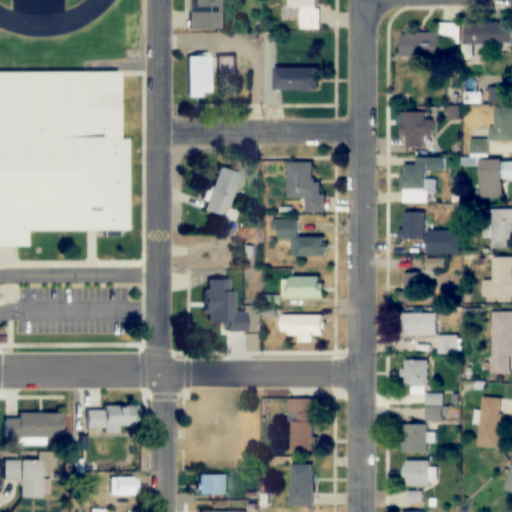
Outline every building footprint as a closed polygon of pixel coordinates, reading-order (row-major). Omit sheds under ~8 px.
[(188,0),(189,29),(225,29),(224,0),(188,0)] [(318,0),(288,0),(289,7),(301,7),(301,29),(319,29),(318,0)] [(511,21),(466,22),(466,44),(511,43),(511,21)] [(441,32),(402,32),(402,58),(450,58),(450,46),(460,46),(460,22),(441,22),(441,32)] [(210,97),(210,56),(187,56),(187,97),(210,97)] [(236,57),(215,57),(215,78),(236,78),(236,57)] [(274,68),(274,90),(319,90),(319,68),(274,68)] [(0,229),(126,226),(125,138),(117,138),(116,70),(0,72),(0,229)] [(511,107),(491,107),(491,142),(511,141),(511,107)] [(424,136),(435,136),(435,120),(427,120),(427,112),(407,112),(407,150),(424,150),(424,136)] [(446,158),(416,158),(416,166),(403,166),(403,203),(429,203),(429,194),(437,194),(437,179),(427,179),(427,170),(446,170),(446,158)] [(511,160),(480,161),(480,198),(504,198),(504,179),(511,178),(511,160)] [(288,198),(306,198),(306,213),(324,213),(324,182),(313,182),(313,162),(288,162),(288,198)] [(225,218),(237,174),(215,168),(203,212),(225,218)] [(511,209),(490,209),(490,239),(492,239),(492,249),(511,249),(511,209)] [(425,240),(425,212),(404,212),(404,240),(425,240)] [(299,220),(277,220),(277,240),(290,240),(290,256),(330,256),(330,237),(298,237),(299,220)] [(451,233),(427,233),(427,252),(451,252),(451,233)] [(492,281),(482,281),(482,297),(511,297),(511,257),(492,257),(492,281)] [(405,273),(405,302),(426,302),(426,273),(405,273)] [(323,276),(284,276),(284,298),(323,298),(323,276)] [(245,332),(245,312),(234,312),(234,290),(229,290),(229,279),(207,279),(207,290),(204,290),(204,323),(223,323),(223,331),(245,332)] [(511,311),(492,311),(491,373),(510,374),(510,354),(511,354),(511,311)] [(437,336),(437,313),(402,313),(402,336),(437,336)] [(314,343),(314,335),(324,336),(324,315),(280,314),(280,335),(298,335),(298,343),(314,343)] [(458,354),(458,336),(441,336),(441,354),(458,354)] [(428,361),(405,361),(405,387),(414,387),(414,392),(428,392),(428,361)] [(427,422),(443,422),(443,394),(427,394),(427,422)] [(499,448),(503,399),(482,397),(478,446),(499,448)] [(290,451),(314,451),(314,399),(290,399),(290,451)] [(138,431),(138,407),(85,407),(85,429),(102,429),(102,432),(138,431)] [(3,414),(3,437),(61,437),(61,414),(3,414)] [(435,433),(428,433),(428,425),(402,425),(402,453),(428,453),(428,439),(435,439),(435,433)] [(37,460),(1,460),(1,481),(19,481),(19,498),(42,498),(42,480),(37,480),(37,460)] [(405,461),(405,485),(430,485),(430,461),(405,461)] [(290,463),(290,505),(314,505),(314,463),(290,463)] [(224,494),(224,474),(196,474),(196,494),(224,494)] [(109,496),(135,496),(135,478),(109,478),(109,496)]
